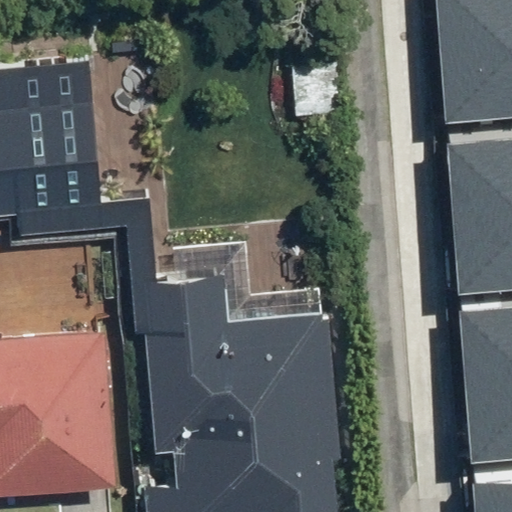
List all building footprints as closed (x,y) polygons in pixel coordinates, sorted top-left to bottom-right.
[(511,0),(440,0),(450,119),(511,113),(511,0)] [(89,64),(0,70),(0,215),(99,209),(89,64)] [(330,107),(279,107),(279,161),(330,161),(330,107)] [(511,143),(447,149),(460,298),(511,294),(511,143)] [(318,312),(318,307),(225,315),(221,269),(134,276),(148,443),(170,442),(173,477),(141,479),(144,511),(334,511),(330,450),(337,449),(326,311),(318,312)] [(511,306),(463,310),(476,460),(511,457),(511,306)] [(101,326),(0,332),(0,484),(111,477),(101,326)] [(511,511),(511,477),(474,481),(476,511),(511,511)]
